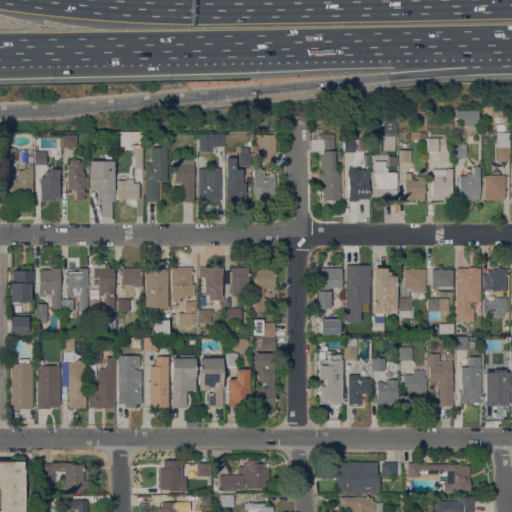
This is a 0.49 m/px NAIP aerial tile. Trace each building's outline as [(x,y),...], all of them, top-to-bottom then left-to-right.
[(478,109),(478,117),(480,117),(480,120),(478,120),(478,125),(463,125),(463,118),(455,118),(455,117),(455,115),(456,115),(456,110),(478,109)] [(211,146),(211,150),(199,151),(198,132),(216,132),(216,136),(223,135),(223,146),(211,146)] [(509,161),(496,161),(496,132),(509,132),(509,161)] [(61,147),(61,134),(76,133),(77,147),(61,147)] [(317,139),(317,133),(334,133),(334,170),(339,170),(339,199),(322,199),(322,191),(321,191),(318,191),(318,187),(321,187),(321,177),(317,177),(317,171),(321,171),(321,168),(319,168),(319,154),(321,154),(321,151),(312,151),(312,139),(315,139),(317,139)] [(275,154),(274,154),(274,165),(262,165),(262,157),(260,157),(260,150),(260,140),(259,140),(259,134),(275,134),(275,154)] [(465,157),(454,157),(454,143),(454,135),(460,135),(460,143),(465,143),(465,157)] [(438,137),(438,151),(426,151),(426,137),(438,137)] [(45,147),(46,164),(35,164),(34,151),(34,139),(44,138),(44,147),(45,147)] [(343,151),(343,138),(354,138),(355,151),(343,151)] [(0,161),(0,148),(1,148),(1,142),(6,142),(6,148),(15,148),(15,161),(0,161)] [(142,168),(134,168),(134,146),(142,147),(142,168)] [(167,181),(157,181),(158,200),(156,200),(156,201),(147,201),(147,200),(145,200),(144,163),(152,163),(152,147),(167,147),(167,181)] [(239,152),(240,152),(240,147),(248,147),(248,152),(250,152),(250,165),(239,165),(239,152)] [(410,149),(410,162),(398,162),(398,149),(410,149)] [(226,157),(235,157),(235,168),(242,168),(242,176),(243,176),(243,182),(246,182),(246,197),(243,197),(243,200),(226,200),(226,157)] [(67,180),(65,180),(65,176),(67,176),(67,164),(69,164),(69,159),(79,159),(79,164),(81,164),(81,171),(84,171),(84,178),(87,178),(87,186),(84,186),(84,199),(75,199),(75,192),(74,192),(73,191),(72,190),(72,189),(67,189),(67,180)] [(194,200),(192,200),(192,201),(183,201),(183,200),(182,200),(182,181),(174,181),(174,163),(174,159),(193,159),(194,200)] [(113,200),(99,200),(99,192),(100,192),(100,189),(91,189),(91,187),(89,187),(89,160),(99,160),(112,160),(113,160),(113,200)] [(396,200),(387,200),(387,190),(382,190),(373,190),(373,160),(385,160),(385,167),(387,167),(387,171),(396,171),(396,200)] [(274,200),(252,199),(253,162),(258,162),(257,164),(258,166),(259,167),(260,168),(261,169),(263,169),(263,175),(269,175),(269,171),(274,171),(273,176),(275,176),(274,200)] [(32,199),(8,199),(8,182),(10,182),(10,180),(17,180),(17,170),(22,170),(26,167),(26,163),(32,163),(32,199)] [(478,199),(458,199),(458,175),(466,175),(466,173),(471,173),(471,166),(475,166),(475,164),(477,164),(477,166),(478,166),(478,199)] [(59,189),(57,189),(57,200),(40,201),(39,176),(49,176),(49,168),(59,168),(59,189)] [(198,168),(220,168),(220,200),(211,200),(211,203),(204,203),(204,200),(198,200),(198,168)] [(349,169),(364,169),(364,168),(366,168),(366,169),(368,169),(369,176),(368,176),(368,198),(359,198),(359,200),(353,200),(353,201),(352,201),(352,200),(347,200),(347,195),(348,195),(348,193),(347,193),(347,191),(348,191),(348,184),(347,184),(347,182),(348,182),(348,176),(349,176),(349,169)] [(451,198),(443,198),(443,199),(430,199),(431,176),(432,176),(432,169),(447,169),(447,168),(449,168),(452,168),(452,176),(451,176),(451,198)] [(403,199),(403,179),(404,179),(404,172),(411,172),(411,179),(417,179),(417,176),(424,176),(424,180),(424,200),(403,199)] [(504,174),(504,196),(503,196),(503,199),(497,199),(484,199),(483,174),(504,174)] [(138,198),(125,198),(125,200),(117,200),(117,180),(124,180),(124,179),(133,179),(133,183),(138,183),(138,198)] [(114,311),(104,311),(104,292),(98,292),(98,299),(99,299),(99,320),(88,320),(88,299),(89,299),(89,289),(97,289),(97,284),(93,284),(93,267),(103,267),(103,263),(108,263),(108,267),(113,267),(114,311)] [(191,287),(190,287),(190,289),(186,293),(178,295),(170,293),(170,267),(180,267),(180,263),(191,263),(191,287)] [(121,267),(130,267),(130,265),(134,265),(134,267),(141,267),(141,286),(131,286),(131,284),(121,283),(121,267)] [(197,266),(222,266),(222,293),(221,293),(221,304),(205,305),(205,293),(203,293),(203,287),(199,287),(199,277),(197,277),(197,266)] [(505,288),(491,289),(491,288),(482,288),(482,272),(487,272),(487,270),(492,270),(492,268),(497,268),(497,266),(500,266),(500,268),(505,268),(505,288)] [(87,300),(78,300),(78,294),(67,294),(67,267),(87,267),(87,300)] [(167,307),(144,307),(144,268),(151,268),(152,267),(158,267),(159,268),(167,268),(167,307)] [(231,267),(248,267),(248,291),(238,291),(238,293),(232,293),(232,292),(230,292),(230,285),(229,285),(229,283),(230,283),(230,280),(229,280),(229,277),(231,277),(231,267)] [(263,287),(262,311),(253,311),(253,282),(254,282),(254,269),(260,269),(260,267),(268,267),(268,269),(274,269),(274,287),(263,287)] [(341,267),(342,286),(329,287),(329,289),(330,289),(330,307),(317,307),(317,290),(319,290),(319,267),(341,267)] [(369,267),(370,284),(349,284),(349,277),(347,277),(347,275),(348,275),(348,267),(369,267)] [(372,313),(372,267),(386,267),(386,271),(390,271),(390,275),(396,275),(396,310),(388,310),(388,313),(372,313)] [(425,291),(409,291),(409,289),(408,289),(408,286),(403,286),(403,268),(410,268),(410,267),(414,267),(414,268),(425,268),(425,291)] [(431,286),(431,268),(438,268),(438,267),(442,267),(442,268),(453,268),(453,286),(452,286),(452,288),(452,291),(437,291),(437,286),(431,286)] [(456,267),(467,267),(475,267),(479,267),(480,301),(469,301),(469,307),(473,307),(473,320),(456,320),(456,267)] [(51,294),(44,294),(44,296),(38,296),(38,270),(41,270),(41,269),(59,269),(59,308),(51,308),(51,294)] [(30,301),(18,301),(18,304),(11,304),(11,301),(9,301),(10,282),(12,282),(12,270),(33,270),(33,284),(30,284),(30,301)] [(410,316),(398,316),(398,297),(411,297),(410,316)] [(439,310),(426,310),(426,297),(448,298),(447,309),(439,309),(439,310)] [(506,297),(506,311),(502,311),(502,316),(493,317),(493,311),(483,312),(483,300),(496,299),(495,297),(506,297)] [(73,299),(73,310),(61,310),(61,298),(73,299)] [(117,298),(129,298),(128,311),(117,311),(117,298)] [(184,300),(196,301),(196,313),(196,321),(185,320),(185,314),(184,314),(184,300)] [(355,315),(355,306),(369,306),(369,315),(355,315)] [(241,307),(241,320),(225,320),(225,307),(241,307)] [(46,322),(35,322),(35,308),(46,308),(46,322)] [(197,322),(197,308),(210,308),(210,309),(212,309),(212,314),(211,314),(211,322),(197,322)] [(334,333),(322,333),(321,312),(333,312),(334,333)] [(28,316),(27,334),(9,334),(9,315),(28,316)] [(167,328),(169,328),(169,334),(154,335),(154,333),(153,333),(153,320),(167,319),(167,328)] [(275,322),(274,335),(260,335),(260,322),(275,322)] [(453,322),(453,332),(439,333),(439,323),(453,322)] [(156,349),(142,350),(142,337),(156,336),(156,349)] [(466,350),(453,350),(453,336),(466,336),(466,350)] [(61,350),(61,337),(73,337),(73,350),(61,350)] [(274,348),(261,348),(261,337),(274,337),(274,348)] [(331,337),(331,362),(318,362),(318,337),(331,337)] [(356,359),(343,359),(343,337),(356,337),(356,359)] [(411,360),(398,360),(398,346),(411,346),(411,360)] [(89,363),(89,350),(100,350),(100,363),(89,363)] [(224,366),(224,352),(237,352),(237,366),(224,366)] [(264,387),(264,381),(262,381),(262,379),(261,379),(261,369),(253,369),(253,352),(275,352),(275,365),(273,365),(273,366),(274,366),(274,379),(274,386),(275,401),(255,401),(254,387),(264,387)] [(451,406),(438,405),(437,390),(438,390),(438,379),(434,382),(427,378),(427,353),(439,352),(439,360),(451,360),(451,406)] [(171,407),(171,357),(179,357),(179,354),(194,354),(193,357),(195,357),(194,390),(185,390),(185,407),(171,407)] [(139,367),(133,367),(133,370),(140,370),(140,403),(135,403),(135,406),(124,406),(124,403),(117,403),(117,362),(116,362),(116,355),(139,355),(139,367)] [(167,404),(165,404),(165,406),(149,406),(148,365),(154,365),(154,355),(167,355),(167,404)] [(480,384),(480,399),(481,399),(481,402),(479,402),(479,403),(472,404),(472,402),(459,402),(459,389),(461,389),(461,366),(468,366),(468,356),(479,356),(479,366),(480,366),(480,384)] [(114,406),(111,406),(110,407),(108,407),(107,407),(106,407),(101,407),(100,407),(99,408),(96,408),(95,407),(88,407),(88,392),(95,392),(95,375),(97,375),(97,372),(98,372),(98,368),(102,368),(106,365),(106,357),(114,357),(114,406)] [(222,406),(207,406),(207,392),(212,392),(211,387),(209,387),(209,389),(199,389),(199,369),(199,357),(222,357),(222,406)] [(383,371),(370,371),(370,357),(383,357),(383,371)] [(493,358),(493,371),(482,371),(482,358),(493,358)] [(84,396),(85,396),(85,405),(85,408),(69,408),(69,406),(68,406),(68,394),(67,394),(67,391),(68,391),(68,361),(75,361),(75,359),(82,359),(82,361),(84,361),(84,396)] [(32,408),(19,408),(19,410),(10,410),(10,362),(32,362),(32,408)] [(59,365),(59,404),(58,404),(58,407),(50,407),(50,408),(36,408),(36,365),(59,365)] [(249,405),(236,405),(236,406),(231,406),(231,405),(226,405),(226,378),(234,378),(234,368),(248,368),(249,405)] [(416,393),(417,405),(401,405),(401,373),(411,373),(411,370),(424,370),(424,393),(416,393)] [(338,403),(338,404),(317,404),(317,373),(341,374),(341,403),(338,403)] [(348,381),(347,381),(347,373),(358,374),(358,377),(370,377),(369,392),(361,392),(361,403),(356,403),(355,404),(352,404),(351,403),(347,403),(348,381)] [(503,400),(503,373),(486,373),(486,391),(491,391),(491,400),(503,400)] [(397,403),(371,402),(371,395),(376,395),(376,382),(377,382),(377,380),(380,381),(380,382),(387,382),(387,379),(397,379),(397,403)] [(508,386),(508,407),(492,407),(492,402),(487,402),(486,386),(508,386)] [(264,487),(246,487),(246,489),(232,489),(232,490),(218,490),(218,474),(242,474),(242,473),(237,473),(237,466),(243,466),(243,463),(246,463),(246,459),(258,459),(258,463),(268,462),(268,480),(264,480),(264,487)] [(0,511),(0,460),(12,460),(12,461),(22,461),(22,469),(24,469),(24,476),(25,476),(25,485),(23,485),(23,489),(25,489),(25,505),(23,505),(23,511),(0,511)] [(396,462),(395,475),(382,475),(382,469),(366,469),(366,474),(375,474),(374,485),(370,485),(370,491),(337,491),(337,489),(336,489),(336,483),(337,483),(337,480),(350,480),(350,470),(351,470),(351,461),(396,462)] [(427,473),(427,472),(419,472),(419,476),(406,476),(406,468),(402,468),(402,462),(406,462),(406,461),(418,461),(418,463),(468,463),(468,478),(469,478),(470,489),(443,490),(443,482),(437,482),(437,473),(427,473)] [(83,480),(88,480),(88,491),(63,491),(64,471),(53,471),(53,479),(38,479),(38,471),(39,471),(39,465),(40,465),(40,462),(57,462),(66,462),(74,462),(74,464),(83,464),(83,480)] [(181,476),(185,476),(185,488),(181,488),(181,487),(163,487),(163,481),(161,481),(161,480),(159,480),(159,467),(163,467),(163,463),(181,462),(181,476)] [(208,477),(205,477),(205,475),(196,475),(196,463),(208,463),(208,477)] [(233,505),(220,505),(220,495),(233,495),(233,505)] [(340,496),(362,496),(362,497),(371,497),(371,501),(375,501),(375,502),(381,502),(382,511),(375,511),(351,511),(351,506),(340,506),(340,504),(339,504),(339,498),(340,498),(340,496)] [(473,511),(467,511),(441,511),(435,511),(434,501),(457,500),(457,497),(473,496),(473,511)] [(63,499),(86,499),(86,508),(87,508),(87,511),(68,511),(68,510),(67,510),(67,511),(61,511),(61,510),(64,510),(63,499)] [(156,511),(156,507),(161,507),(161,501),(177,501),(177,511),(156,511)] [(247,511),(247,509),(245,509),(245,502),(247,502),(247,501),(249,501),(249,502),(271,502),(272,508),(272,511),(247,511)]
